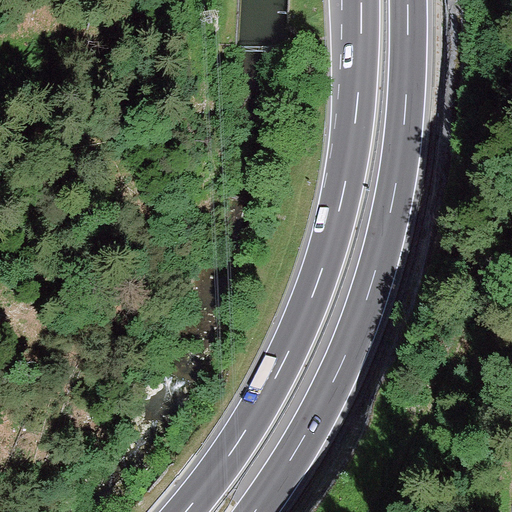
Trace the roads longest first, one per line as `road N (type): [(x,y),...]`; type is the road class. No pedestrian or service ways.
road 1 (motorway): [(364,0),(349,181),(326,271),(248,433),(187,511)]
road 2 (motorway): [(259,511),(343,366),(369,293),(407,112),(409,0)]
